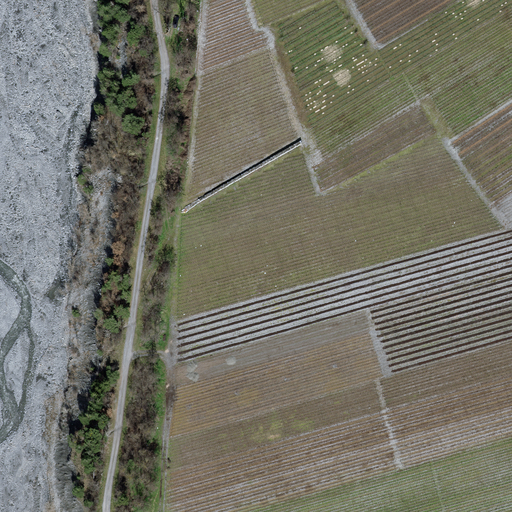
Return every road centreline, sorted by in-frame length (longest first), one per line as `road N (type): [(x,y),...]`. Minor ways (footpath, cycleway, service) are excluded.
road 1 (residential): [(152,0),(164,66),(106,511)]
road 2 (track): [(126,358),(163,354),(170,364),(160,511)]
